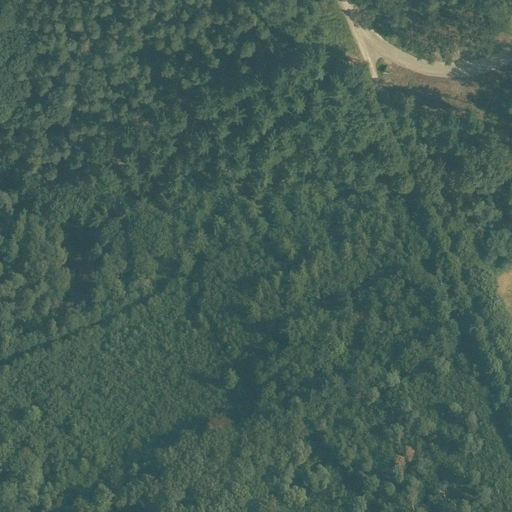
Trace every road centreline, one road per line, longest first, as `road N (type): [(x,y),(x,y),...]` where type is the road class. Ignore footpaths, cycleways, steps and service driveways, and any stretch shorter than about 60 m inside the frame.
road 1 (track): [(346,0),(511,397)]
road 2 (track): [(360,34),(397,55),(451,60),(511,46)]
